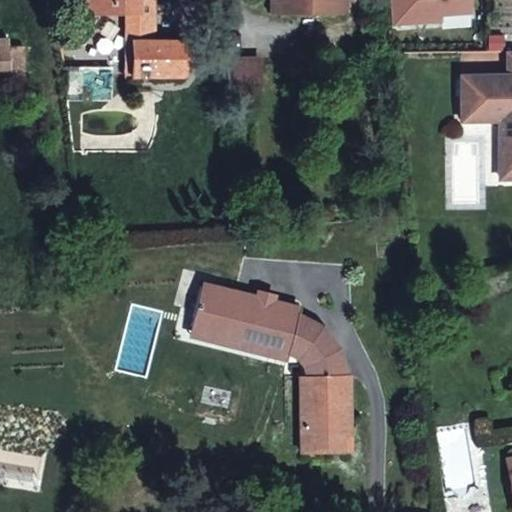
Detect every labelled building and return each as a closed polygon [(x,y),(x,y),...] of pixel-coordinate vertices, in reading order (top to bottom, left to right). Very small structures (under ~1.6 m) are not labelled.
[(154,41),(153,0),(82,0),(83,12),(127,12),(128,74),(185,74),(185,41),(154,41)] [(343,0),(270,0),(271,13),(344,12),(343,0)] [(460,51),(487,51),(487,35),(459,35),(460,51)] [(8,39),(0,39),(0,80),(9,80),(9,75),(24,74),(22,46),(8,47),(8,39)] [(511,50),(506,50),(506,75),(460,76),(461,120),(511,119),(511,135),(509,136),(510,172),(511,172),(511,50)] [(260,65),(225,67),(229,99),(261,97),(260,65)] [(511,172),(510,172),(509,136),(500,136),(501,178),(511,177),(511,172)] [(257,300),(200,286),(190,326),(219,333),(220,328),(247,335),(244,347),(272,354),(274,348),(288,352),(292,339),(297,317),(299,311),(270,303),(269,303),(267,312),(255,309),(257,300)] [(272,295),(258,292),(256,300),(257,300),(269,303),(270,303),(272,295)] [(269,303),(257,300),(255,309),(267,312),(269,303)] [(336,349),(321,330),(297,317),(292,339),(301,344),(313,353),(317,362),(321,375),(348,374),(336,349)] [(247,335),(220,328),(219,333),(190,326),(187,337),(286,361),(287,358),(272,354),(244,347),(247,335)] [(313,353),(301,344),(292,339),(288,352),(297,356),(304,365),(307,375),(321,375),(317,362),(313,353)] [(288,352),(274,348),(272,354),(287,358),(288,352)] [(349,436),(348,374),(321,375),(307,375),(299,375),(301,453),(342,452),(342,436),(349,436)] [(350,452),(349,436),(342,436),(342,452),(350,452)] [(75,511),(83,475),(82,475),(84,464),(66,460),(64,471),(63,471),(55,511),(56,511),(55,511),(75,511)]
